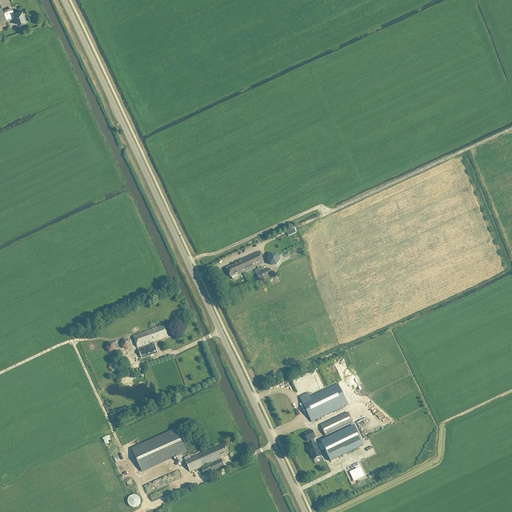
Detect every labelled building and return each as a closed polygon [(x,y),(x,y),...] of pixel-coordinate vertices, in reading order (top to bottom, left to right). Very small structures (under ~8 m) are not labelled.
[(25,22),(26,22),(25,21),(24,18),(23,15),(22,11),(21,11),(14,14),(14,13),(13,14),(14,14),(7,16),(6,18),(7,21),(15,18),(17,24),(17,25),(18,25),(21,23),(21,25),(25,23),(25,22)] [(238,275),(264,263),(259,252),(233,264),(234,265),(226,268),(230,277),(238,274),(238,275)] [(277,255),(271,254),(268,259),(270,265),(276,265),(280,260),(277,255)] [(153,342),(168,337),(164,326),(156,328),(152,330),(133,337),(137,348),(151,343),(151,344),(154,343),(153,342)] [(124,339),(120,344),(122,349),(128,349),(131,345),(129,340),(124,339)] [(108,344),(106,349),(109,353),(115,352),(117,347),(113,343),(108,344)] [(157,353),(154,343),(151,344),(138,349),(141,359),(157,353)] [(114,362),(109,364),(109,369),(112,371),(116,369),(117,365),(114,362)] [(320,377),(317,372),(306,378),(310,385),(314,384),(315,387),(326,382),(323,375),(320,377)] [(311,422),(347,405),(337,384),(310,397),(307,393),(299,397),(311,422)] [(320,426),(325,437),(353,424),(347,413),(320,426)] [(363,446),(354,426),(321,442),(330,462),(363,446)] [(132,449),(142,472),(186,452),(176,429),(132,449)] [(307,441),(310,440),(312,445),(307,447),(313,460),(321,456),(315,443),(315,444),(313,439),(315,438),(312,431),(304,435),(307,441)] [(410,440),(390,450),(393,455),(397,454),(398,456),(414,448),(410,440)] [(216,448),(185,461),(190,472),(221,459),(220,457),(228,454),(225,445),(216,449),(216,448)] [(221,460),(202,468),(206,475),(225,467),(221,460)] [(360,467),(349,472),(352,479),(354,481),(361,478),(360,475),(363,474),(360,467)] [(133,500),(134,502),(133,502),(133,503),(138,502),(136,493),(129,495),(130,500),(133,500)]
